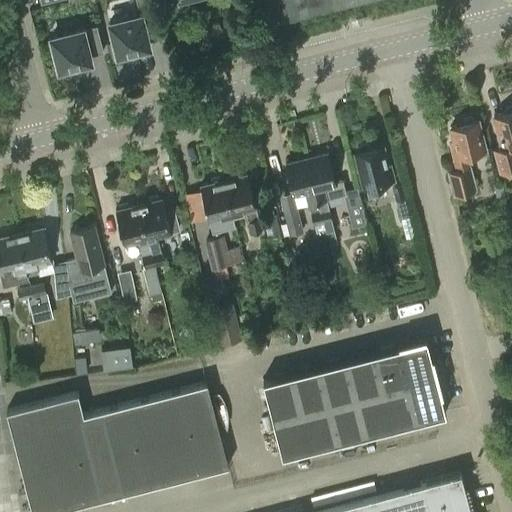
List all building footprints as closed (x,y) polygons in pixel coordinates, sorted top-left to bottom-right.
[(286,21),(280,0),(264,0),(255,3),(261,27),(286,21)] [(298,18),(292,0),(280,0),(286,21),(298,18)] [(309,15),(305,0),(292,0),(298,18),(309,15)] [(320,12),(317,0),(305,0),(309,15),(320,12)] [(332,9),(329,0),(317,0),(320,12),(332,9)] [(344,6),(342,0),(329,0),(332,9),(344,6)] [(154,7),(109,18),(118,55),(150,46),(147,36),(161,32),(154,7)] [(80,26),(48,34),(56,66),(69,62),(70,67),(86,63),(85,58),(88,58),(80,26)] [(505,108),(504,112),(493,115),(501,146),(494,148),(500,172),(511,168),(511,107),(511,106),(505,108)] [(450,126),(453,139),(449,140),(457,170),(448,172),(454,195),(475,190),(469,166),(467,167),(464,154),(483,150),(475,119),(472,120),(469,117),(463,118),(462,123),(450,126)] [(383,194),(380,183),(393,180),(389,164),(386,165),(381,146),(369,149),(368,147),(365,145),(359,146),(357,149),(358,151),(355,152),(363,187),(364,186),(367,198),(383,194)] [(326,153),(305,158),(321,222),(331,220),(326,200),(344,195),(345,195),(344,190),(342,181),(333,183),(326,153)] [(305,158),(287,163),(284,163),(292,194),(304,191),(312,224),(315,237),(323,235),(321,222),(305,158)] [(246,173),(223,179),(231,213),(244,210),(250,234),(261,231),(246,173)] [(211,179),(210,183),(199,185),(211,233),(235,227),(231,213),(223,179),(221,180),(219,177),(211,179)] [(401,183),(391,185),(395,200),(404,197),(401,183)] [(345,195),(344,195),(351,226),(365,223),(356,187),(344,190),(345,195)] [(138,203),(154,265),(164,263),(160,250),(159,250),(156,235),(170,231),(177,229),(173,210),(165,212),(161,198),(158,199),(156,196),(148,198),(147,201),(138,203)] [(410,216),(405,197),(404,197),(395,200),(400,219),(405,239),(414,237),(409,216),(410,216)] [(154,265),(138,203),(129,206),(126,203),(119,205),(118,209),(115,209),(124,243),(137,239),(141,255),(140,255),(150,293),(152,293),(154,300),(162,298),(154,265)] [(296,210),(287,212),(283,213),(288,234),(283,235),(288,253),(296,251),(292,233),(301,231),(296,210)] [(274,213),(262,216),(267,235),(279,232),(274,213)] [(70,231),(76,257),(65,260),(68,284),(93,278),(90,267),(104,263),(94,225),(70,231)] [(16,234),(26,273),(36,271),(37,275),(53,271),(50,260),(42,228),(16,234)] [(26,273),(16,234),(0,238),(0,278),(2,287),(28,280),(26,273)] [(214,240),(214,237),(198,241),(205,270),(229,264),(222,238),(214,240)] [(133,266),(119,270),(126,297),(140,294),(133,266)] [(43,282),(26,286),(29,297),(45,293),(46,293),(43,282)] [(29,297),(26,286),(16,289),(19,299),(29,297)] [(358,292),(343,295),(346,308),(361,305),(358,292)] [(50,316),(45,293),(29,297),(34,320),(50,316)] [(7,298),(0,299),(0,310),(9,309),(7,298)] [(233,306),(211,312),(219,345),(241,339),(233,306)] [(72,331),(74,343),(97,340),(95,328),(72,331)] [(428,336),(263,378),(282,454),(448,412),(428,336)] [(131,347),(130,347),(103,351),(105,370),(134,366),(131,347)] [(86,358),(77,359),(79,374),(88,372),(86,358)] [(41,511),(229,464),(208,381),(81,414),(76,393),(5,411),(30,511),(41,511)] [(306,511),(470,511),(460,471),(306,511)] [(337,497),(377,486),(375,478),(335,490),(337,497)]
